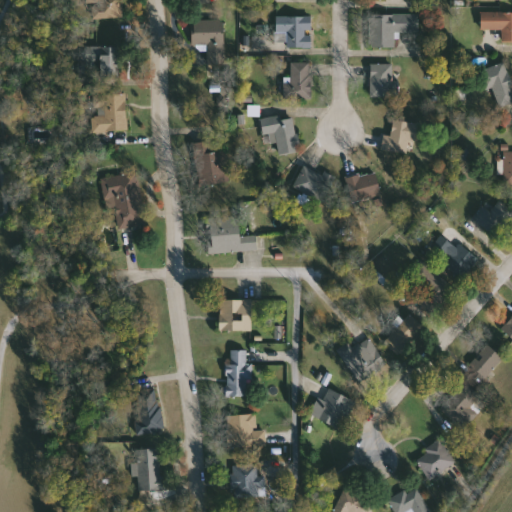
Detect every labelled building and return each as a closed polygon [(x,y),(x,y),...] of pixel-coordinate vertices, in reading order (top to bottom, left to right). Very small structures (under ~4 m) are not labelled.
[(80,7),(80,0),(122,0),(123,17),(93,18),(92,6),(80,7)] [(503,30),(481,30),(481,11),(511,11),(511,42),(503,42),(503,30)] [(370,47),(370,15),(419,14),(419,32),(396,32),(396,47),(370,47)] [(312,47),(288,47),(288,33),(277,33),(277,16),(312,16),(312,47)] [(192,45),(192,20),(225,20),(225,64),(207,64),(207,45),(192,45)] [(119,47),(119,78),(98,78),(98,60),(90,60),(90,47),(119,47)] [(312,98),(285,98),(284,83),(291,83),(291,62),(312,62),(312,98)] [(511,102),(500,107),(493,88),(488,90),(481,71),(506,62),(511,79),(511,102)] [(371,64),(396,64),(396,97),(371,97),(371,64)] [(92,132),(91,117),(94,116),(93,95),(126,94),(127,130),(92,132)] [(262,135),(262,117),(297,116),(297,153),(276,153),(276,134),(262,135)] [(416,123),(412,154),(382,150),(384,135),(392,136),(393,120),(416,123)] [(228,182),(200,186),(193,144),(222,139),(228,182)] [(334,178),(325,202),(294,190),(302,167),(334,178)] [(118,229),(114,198),(105,199),(102,178),(138,173),(146,225),(118,229)] [(381,197),(351,202),(347,177),(377,173),(381,197)] [(490,211),(504,199),(511,208),(511,221),(493,237),(474,215),(485,206),(490,211)] [(258,252),(208,254),(207,220),(239,219),(239,237),(258,236),(258,252)] [(465,280),(428,257),(441,235),(478,257),(465,280)] [(426,292),(409,278),(423,261),(455,288),(433,315),(418,302),(426,292)] [(220,332),(220,301),(251,301),(251,332),(220,332)] [(389,327),(414,314),(424,333),(399,347),(389,327)] [(511,338),(502,328),(511,318),(511,338)] [(352,348),(370,338),(385,365),(355,382),(338,350),(350,343),(352,348)] [(466,371),(487,345),(503,358),(483,384),(466,371)] [(252,363),(252,397),(227,396),(228,350),(248,351),(247,363),(252,363)] [(471,407),(479,417),(460,432),(440,407),(468,384),(480,400),(471,407)] [(342,430),(310,416),(318,397),(323,400),(328,389),(355,401),(342,430)] [(158,390),(165,431),(139,435),(132,394),(158,390)] [(227,416),(256,415),(256,431),(265,431),(266,448),(227,448),(227,416)] [(431,480),(416,459),(442,441),(456,462),(431,480)] [(161,449),(162,491),(136,492),(135,463),(137,463),(137,450),(161,449)] [(232,498),(231,466),(258,466),(258,497),(232,498)] [(333,511),(346,488),(377,503),(372,511),(333,511)] [(424,511),(391,511),(391,494),(424,494),(424,511)]
